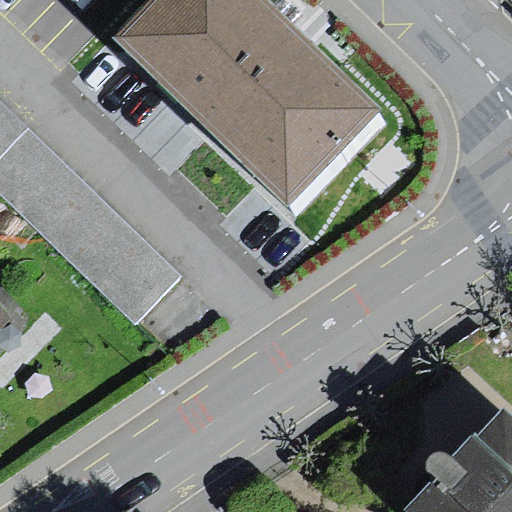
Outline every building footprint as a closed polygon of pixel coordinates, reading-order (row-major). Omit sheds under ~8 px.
[(106,0),(120,13),(132,0),(106,0)] [(298,0),(219,0),(165,57),(333,216),(425,119),(298,0)] [(0,98),(0,220),(8,212),(137,337),(191,281),(0,98)] [(0,306),(0,328),(11,318),(0,306)] [(511,511),(511,419),(509,417),(472,462),(442,465),(443,489),(421,511),(511,511)]
